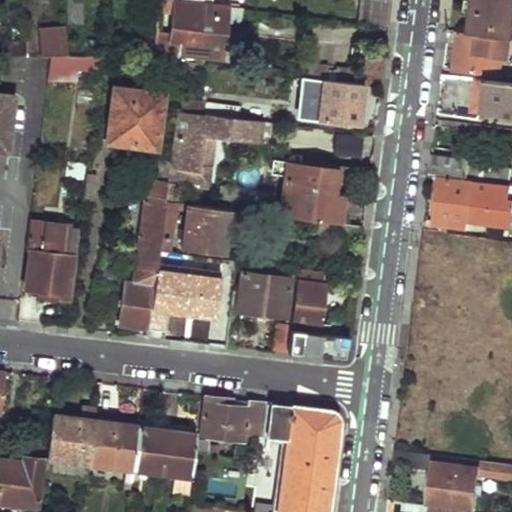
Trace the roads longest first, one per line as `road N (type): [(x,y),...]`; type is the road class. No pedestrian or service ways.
road 1 (residential): [(376,386),(423,0)]
road 2 (residential): [(376,386),(0,340)]
road 3 (unknown): [(6,341),(19,201),(0,188)]
road 4 (residential): [(360,511),(376,386)]
